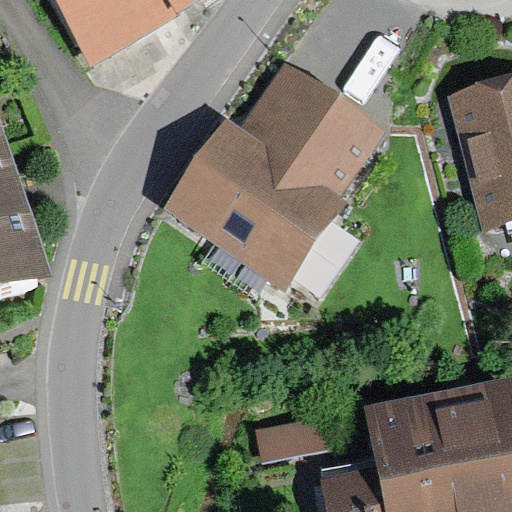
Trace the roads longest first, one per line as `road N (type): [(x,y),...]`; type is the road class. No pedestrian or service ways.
road 1 (residential): [(132,158),(77,281),(62,396),(79,511)]
road 2 (residential): [(132,158),(53,86),(0,0)]
road 3 (residential): [(249,0),(132,158)]
